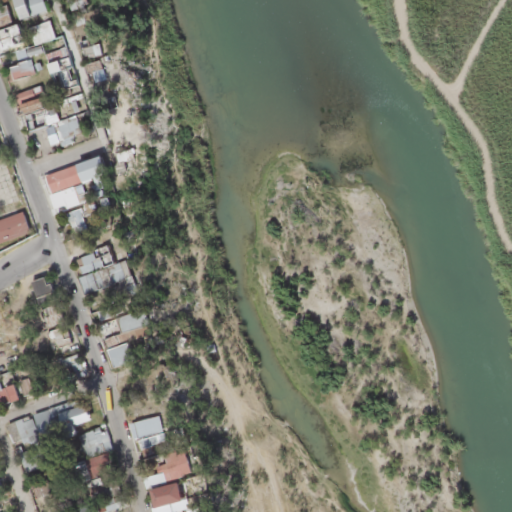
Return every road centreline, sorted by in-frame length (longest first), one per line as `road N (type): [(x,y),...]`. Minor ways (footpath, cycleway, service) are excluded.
road 1 (residential): [(141,511),(57,247)]
road 2 (tertiary): [(57,247),(0,94)]
road 3 (residential): [(102,136),(52,0)]
